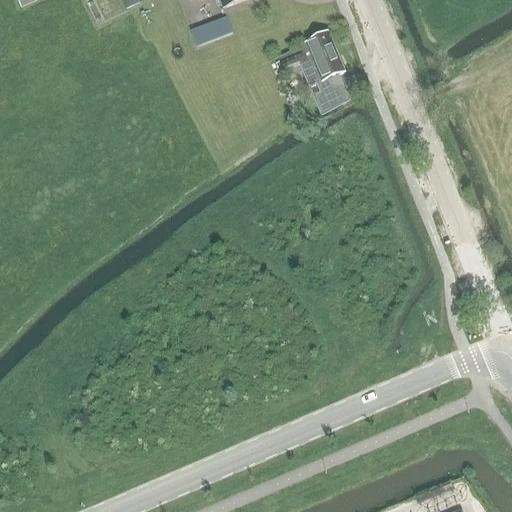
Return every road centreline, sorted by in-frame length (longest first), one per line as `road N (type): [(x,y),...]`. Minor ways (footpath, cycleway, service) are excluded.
road 1 (tertiary): [(116,511),(505,346)]
road 2 (unclassified): [(471,263),(366,0)]
